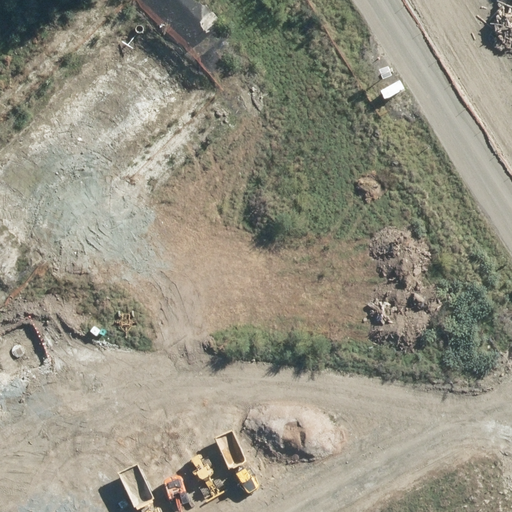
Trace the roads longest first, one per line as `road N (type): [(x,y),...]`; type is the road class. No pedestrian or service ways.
road 1 (residential): [(343,511),(171,219),(120,207),(0,278)]
road 2 (secondary): [(511,244),(357,0)]
road 3 (secondary): [(432,0),(511,122)]
